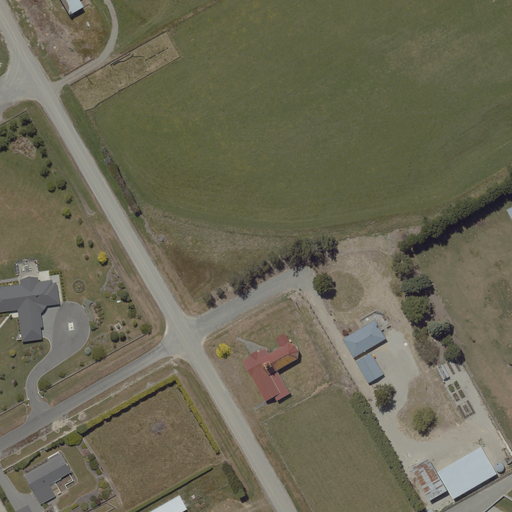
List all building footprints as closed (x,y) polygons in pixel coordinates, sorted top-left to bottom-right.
[(78,0),(58,0),(70,19),(84,10),(78,0)] [(18,285),(0,287),(0,315),(16,313),(21,344),(43,341),(40,318),(47,308),(59,306),(55,281),(38,284),(37,278),(18,281),(18,285)] [(354,361),(388,341),(376,322),(342,342),(354,361)] [(269,367),(292,354),(279,331),(267,338),(270,343),(262,348),(260,344),(235,358),(259,402),(281,390),(269,367)] [(383,378),(371,355),(354,363),(367,386),(383,378)] [(444,364),(435,369),(443,383),(452,378),(444,364)] [(409,453),(414,460),(428,452),(423,444),(409,453)] [(49,488),(69,477),(59,458),(23,478),(39,506),(54,498),(49,488)] [(447,494),(429,461),(410,471),(427,505),(447,494)] [(185,511),(177,498),(151,511),(185,511)]
